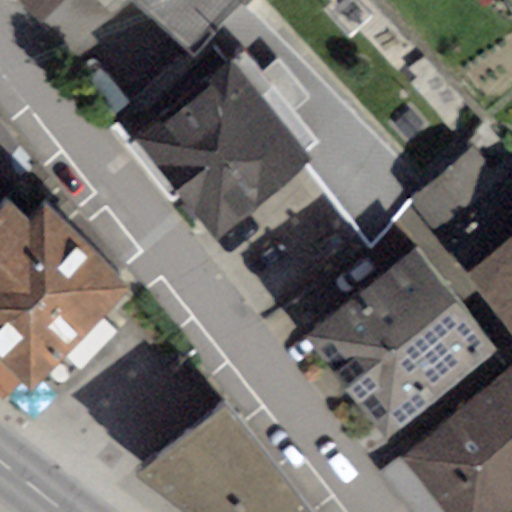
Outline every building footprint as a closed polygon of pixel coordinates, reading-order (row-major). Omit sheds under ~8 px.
[(33,0),(60,28),(82,0),(154,0),(197,43),(241,0),(33,0)] [(314,153),(229,53),(135,132),(220,233),(314,153)] [(29,210),(7,190),(0,197),(0,397),(8,405),(129,274),(43,194),(29,210)] [(511,224),(465,262),(511,319),(511,224)] [(499,339),(414,238),(309,325),(394,427),(499,339)] [(511,511),(511,382),(426,449),(475,511),(511,511)] [(314,511),(223,397),(136,463),(197,511),(314,511)]
